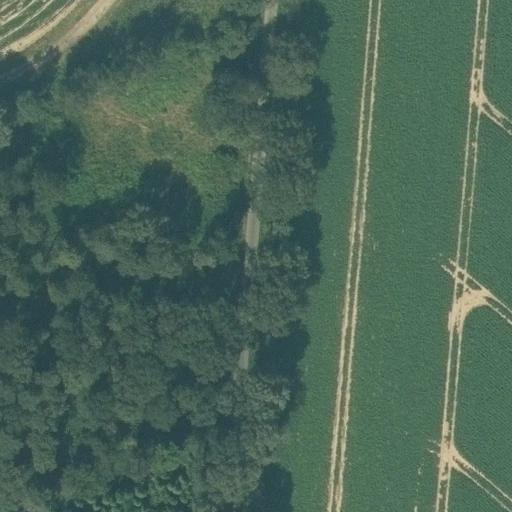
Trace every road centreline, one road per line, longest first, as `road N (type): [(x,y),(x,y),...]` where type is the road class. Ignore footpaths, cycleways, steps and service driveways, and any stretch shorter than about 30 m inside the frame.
road 1 (unclassified): [(229,511),(270,0)]
road 2 (track): [(96,0),(65,45),(0,69)]
